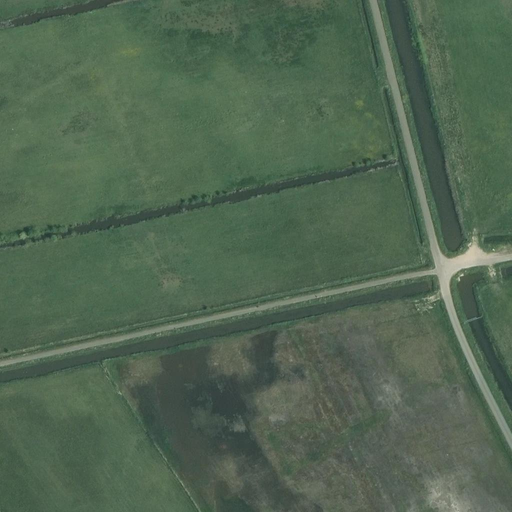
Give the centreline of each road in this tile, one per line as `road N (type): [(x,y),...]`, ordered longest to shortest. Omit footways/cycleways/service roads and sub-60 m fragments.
road 1 (unclassified): [(440,270),(375,0)]
road 2 (unclassified): [(511,439),(456,326),(440,270)]
